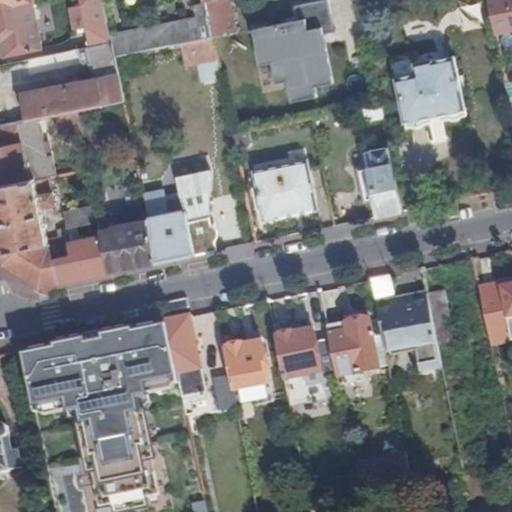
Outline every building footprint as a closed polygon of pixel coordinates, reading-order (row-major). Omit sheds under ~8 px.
[(0,0),(0,8),(33,2),(32,0),(0,0)] [(92,49),(115,45),(114,39),(105,0),(82,0),(84,8),(74,10),(78,32),(88,30),(91,47),(92,49)] [(215,38),(238,33),(231,0),(207,0),(209,7),(215,38)] [(511,0),(490,0),(497,33),(511,29),(511,0)] [(33,2),(0,8),(0,43),(10,42),(13,56),(44,49),(39,30),(38,29),(33,2)] [(215,38),(209,7),(197,10),(199,20),(114,39),(115,45),(117,58),(183,44),(215,38)] [(300,20),(251,30),(252,36),(255,36),(262,66),(274,63),(278,84),(288,82),(292,100),(317,95),(315,81),(334,77),(325,33),(303,38),(300,20)] [(219,59),(215,38),(183,44),(186,65),(219,59)] [(115,45),(92,49),(93,55),(99,55),(100,64),(118,60),(117,58),(115,45)] [(75,52),(25,62),(28,79),(83,67),(80,51),(75,52)] [(398,80),(407,124),(468,112),(456,58),(434,63),(433,61),(417,65),(419,76),(398,80)] [(24,97),(29,122),(41,119),(126,103),(122,77),(24,97)] [(382,105),(354,111),(357,124),(368,122),(368,123),(385,119),(382,105)] [(468,112),(407,124),(408,131),(469,119),(468,112)] [(29,122),(0,127),(0,189),(37,182),(57,178),(53,157),(48,158),(41,119),(29,122)] [(246,123),(232,126),(234,136),(248,133),(246,123)] [(374,187),(381,218),(406,213),(391,148),(368,154),(371,170),(364,171),(367,188),(374,187)] [(264,222),(318,211),(308,163),(254,173),(264,222)] [(37,182),(0,189),(0,237),(3,254),(50,244),(50,242),(43,211),(58,207),(55,194),(41,197),(37,182)] [(150,216),(184,210),(180,188),(146,194),(150,216)] [(100,224),(96,208),(73,213),(76,229),(100,224)] [(188,212),(150,220),(150,222),(159,264),(218,253),(210,218),(190,222),(188,212)] [(103,239),(110,275),(136,269),(159,264),(150,222),(122,229),(121,222),(101,226),(103,239)] [(56,263),(61,285),(84,280),(110,275),(103,239),(73,246),(75,258),(56,263)] [(50,244),(3,254),(6,266),(42,288),(61,285),(56,263),(54,263),(50,244)] [(501,284),(480,289),(492,347),(511,343),(511,339),(508,321),(511,320),(511,285),(501,287),(501,284)] [(445,292),(428,296),(437,343),(455,340),(445,292)] [(437,343),(428,296),(377,306),(386,352),(415,347),(421,372),(442,368),(437,343)] [(202,371),(192,319),(169,324),(170,326),(179,375),(202,371)] [(370,322),(328,330),(338,380),(380,372),(370,322)] [(56,350),(24,356),(35,408),(67,402),(69,413),(81,410),(84,424),(79,425),(89,472),(92,472),(100,507),(114,505),(115,511),(147,504),(146,498),(159,495),(152,460),(155,459),(146,412),(141,413),(138,399),(150,396),(147,386),(180,379),(179,375),(170,326),(137,333),(137,330),(87,340),(56,346),(56,350)] [(314,333),(298,336),(300,344),(315,341),(314,333)] [(298,336),(277,340),(286,383),(323,375),(315,341),(300,344),(298,336)] [(263,345),(226,352),(232,379),(238,409),(239,413),(276,405),(263,345)] [(205,388),(202,371),(179,375),(180,379),(182,391),(183,393),(205,388)] [(238,409),(232,379),(215,383),(221,412),(238,409)] [(14,452),(9,429),(6,426),(0,427),(0,474),(13,472),(12,470),(24,468),(20,450),(14,452)] [(380,488),(412,481),(407,455),(356,466),(361,492),(380,488)] [(74,479),(88,477),(87,471),(73,473),(74,479)]
